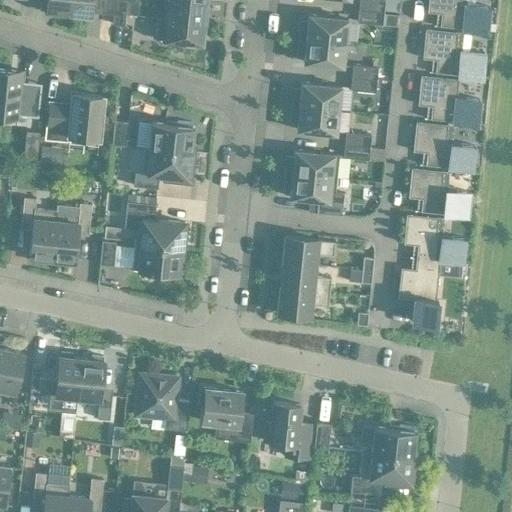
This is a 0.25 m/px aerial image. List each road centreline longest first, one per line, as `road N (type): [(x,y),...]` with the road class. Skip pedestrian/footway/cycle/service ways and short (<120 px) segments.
road 1 (residential): [(221,346),(446,391),(434,511)]
road 2 (residential): [(247,108),(0,35)]
road 3 (residential): [(414,0),(392,231)]
road 4 (residential): [(0,296),(221,346)]
road 5 (residential): [(392,231),(238,215)]
road 6 (residential): [(238,215),(221,346)]
